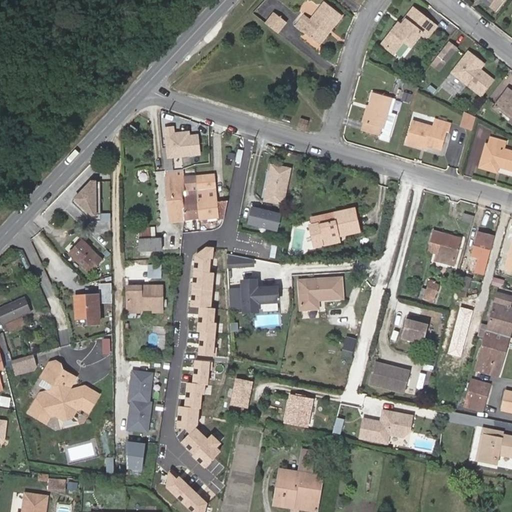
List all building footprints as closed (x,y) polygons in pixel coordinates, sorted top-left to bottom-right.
[(330,28),(332,29),(343,15),(326,2),(313,20),(307,16),(298,28),(303,32),(304,31),(320,44),(329,33),(327,32),(330,28)] [(403,24),(401,23),(400,22),(384,42),(394,50),(404,38),(411,43),(422,31),(431,20),(415,6),(406,17),(407,18),(403,24)] [(267,25),(278,33),(285,23),(275,15),(267,25)] [(431,20),(422,31),(428,35),(436,24),(431,20)] [(457,46),(449,39),(439,53),(447,59),(457,46)] [(484,62),(469,51),(454,71),(482,93),(493,78),(480,68),(484,62)] [(439,53),(432,62),(440,68),(447,59),(439,53)] [(396,97),(374,91),(364,128),(382,133),(381,135),(390,137),(397,112),(392,110),(396,97)] [(511,95),(507,91),(499,102),(511,112),(511,95)] [(475,128),(478,116),(469,113),(465,125),(475,128)] [(436,125),(416,120),(411,141),(425,146),(426,142),(444,147),(449,129),(450,130),(452,122),(438,118),(436,125)] [(301,126),(309,128),(311,121),(303,119),(301,126)] [(176,127),(164,128),(167,158),(200,155),(199,136),(191,136),(191,132),(176,133),(176,127)] [(501,164),(511,166),(511,149),(506,147),(507,140),(493,136),(491,143),(489,142),(483,165),(500,170),(501,164)] [(272,165),(266,199),(283,202),(290,168),(272,165)] [(171,221),(184,220),(184,219),(182,191),(185,190),(183,178),(183,177),(183,172),(183,169),(166,170),(171,221)] [(197,203),(198,217),(208,217),(217,216),(217,218),(228,217),(226,201),(216,202),(213,174),(196,176),(197,191),(197,203)] [(184,219),(198,217),(197,203),(197,191),(196,176),(183,177),(183,178),(185,190),(182,191),(184,219)] [(90,184),(70,204),(87,220),(100,216),(110,216),(110,209),(100,209),(100,183),(90,184)] [(253,206),(249,223),(276,229),(280,213),(253,206)] [(336,217),(314,222),(309,223),(314,244),(324,242),(323,240),(341,236),(340,234),(359,230),(355,208),(335,213),(336,217)] [(456,219),(473,222),(475,214),(458,210),(456,219)] [(335,213),(313,218),(314,222),(336,217),(335,213)] [(208,217),(209,224),(218,223),(217,218),(217,216),(208,217)] [(138,229),(139,251),(146,251),(156,250),(162,250),(161,238),(152,239),(151,228),(138,229)] [(440,244),(438,251),(437,252),(436,252),(435,258),(455,264),(462,238),(437,231),(434,242),(440,244)] [(479,231),(474,250),(488,255),(494,235),(479,231)] [(502,252),(510,254),(507,263),(511,264),(511,239),(506,238),(502,252)] [(92,260),(97,265),(102,260),(83,241),(71,252),(86,266),(92,260)] [(207,245),(195,256),(190,304),(198,306),(197,328),(201,329),(199,358),(195,358),(192,381),(187,381),(185,404),(178,403),(176,425),(186,426),(189,434),(181,445),(206,467),(226,447),(213,432),(208,435),(197,426),(199,384),(208,385),(213,360),(209,358),(208,305),(216,305),(215,245),(207,245)] [(255,259),(226,253),(227,266),(253,271),(255,259)] [(86,266),(91,271),(97,265),(92,260),(86,266)] [(462,293),(466,295),(471,278),(461,275),(457,286),(463,288),(462,293)] [(343,297),(341,276),(300,280),(302,309),(319,308),(318,299),(343,297)] [(243,287),(228,287),(229,305),(243,305),(243,311),(254,311),(254,308),(261,307),(261,300),(277,299),(276,287),(254,288),(253,278),(242,279),(243,287)] [(429,281),(425,293),(434,296),(438,284),(429,281)] [(127,308),(140,308),(153,308),(162,308),(162,286),(127,286),(127,308)] [(493,331),(508,336),(511,322),(511,306),(509,306),(511,296),(497,292),(488,324),(482,322),(479,336),(484,337),(484,336),(492,338),(493,331)] [(97,295),(74,297),(76,319),(88,318),(89,324),(99,324),(97,295)] [(31,311),(25,297),(0,307),(0,322),(3,328),(8,326),(6,323),(31,311)] [(408,339),(413,320),(406,318),(401,338),(408,339)] [(427,324),(413,320),(408,339),(423,343),(427,324)] [(497,375),(508,336),(493,331),(492,338),(484,336),(484,337),(475,369),(497,375)] [(358,338),(348,335),(344,352),(353,355),(358,338)] [(12,360),(16,374),(32,370),(34,366),(31,355),(12,360)] [(63,365),(56,361),(50,363),(42,377),(54,385),(51,391),(41,393),(30,413),(47,423),(51,416),(58,414),(65,418),(72,416),(76,410),(84,408),(90,412),(100,395),(85,387),(72,390),(71,388),(77,378),(64,370),(63,365)] [(409,374),(374,367),(370,389),(404,395),(409,374)] [(127,428),(145,431),(149,404),(147,403),(151,376),(133,373),(128,401),(131,401),(127,428)] [(228,378),(223,402),(246,406),(251,382),(228,378)] [(470,384),(488,388),(489,383),(472,379),(470,384)] [(470,384),(467,397),(484,402),(488,388),(470,384)] [(511,391),(505,390),(501,410),(511,412),(511,391)] [(290,396),(285,421),(307,426),(313,400),(290,396)] [(383,423),(380,422),(363,419),(359,438),(386,443),(388,434),(407,438),(411,416),(382,411),(381,419),(383,420),(383,423)] [(501,437),(502,435),(502,432),(483,428),(476,461),(480,462),(486,434),(501,437)] [(496,465),(498,454),(511,456),(511,436),(502,435),(501,437),(486,434),(480,462),(496,465)] [(146,445),(127,443),(127,469),(143,472),(146,445)] [(303,460),(301,473),(280,469),(274,504),(316,511),(322,476),(309,474),(311,461),(314,462),(315,453),(303,451),(301,460),(303,460)] [(170,464),(166,484),(191,511),(204,511),(206,499),(170,464)] [(44,511),(47,497),(26,494),(23,511),(44,511)]
